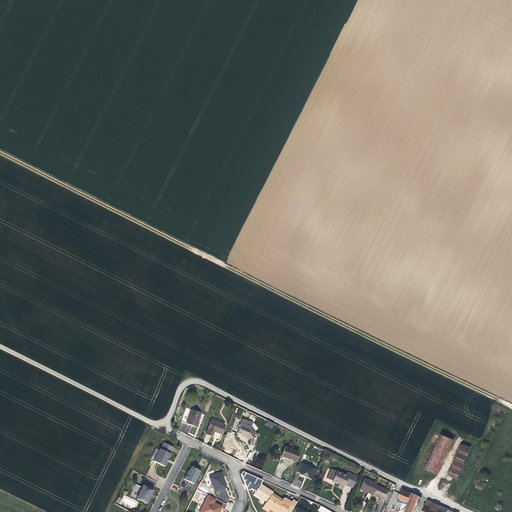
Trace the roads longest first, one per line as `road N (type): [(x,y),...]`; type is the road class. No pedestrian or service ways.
road 1 (track): [(0,156),(511,405)]
road 2 (unclassified): [(0,344),(165,428)]
road 3 (residential): [(342,511),(232,462)]
